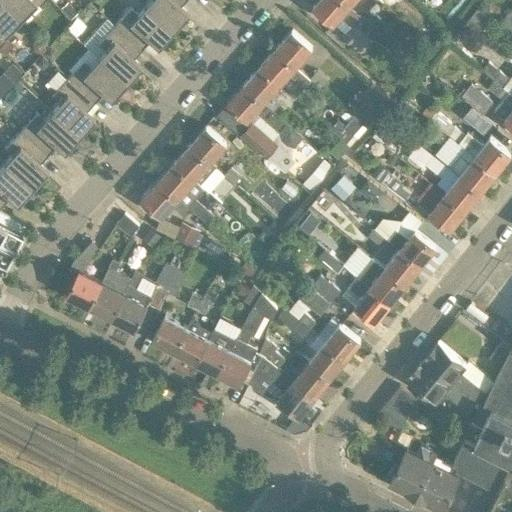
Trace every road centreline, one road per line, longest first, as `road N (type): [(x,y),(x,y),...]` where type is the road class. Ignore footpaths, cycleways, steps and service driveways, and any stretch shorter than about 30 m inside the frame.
road 1 (residential): [(0,332),(46,247),(264,0)]
road 2 (residential): [(326,461),(332,434),(511,207)]
road 3 (residential): [(285,468),(267,447),(0,337)]
